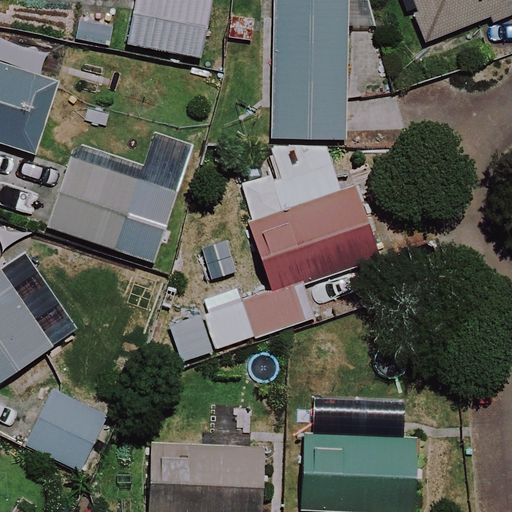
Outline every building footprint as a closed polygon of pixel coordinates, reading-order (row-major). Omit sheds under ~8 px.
[(206,0),(125,0),(120,47),(199,58),(206,0)] [(339,140),(342,27),(342,0),(271,0),(267,138),(339,140)] [(511,0),(406,0),(423,45),(511,11),(511,0)] [(38,74),(43,57),(3,45),(0,54),(0,143),(36,154),(57,80),(38,74)] [(339,196),(324,145),(279,145),(228,161),(238,193),(271,182),(281,214),(249,224),(267,283),(202,303),(206,316),(173,327),(184,362),(309,324),(298,287),(375,263),(353,191),(339,196)] [(132,183),(62,162),(41,228),(112,250),(132,183)] [(0,381),(50,347),(0,274),(0,381)] [(104,415),(50,388),(22,444),(76,471),(104,415)] [(353,401),(351,441),(296,439),(294,511),(308,511),(410,511),(413,443),(395,442),(396,403),(353,401)] [(246,451),(247,421),(216,421),(216,450),(148,449),(147,511),(256,511),(257,451),(246,451)]
